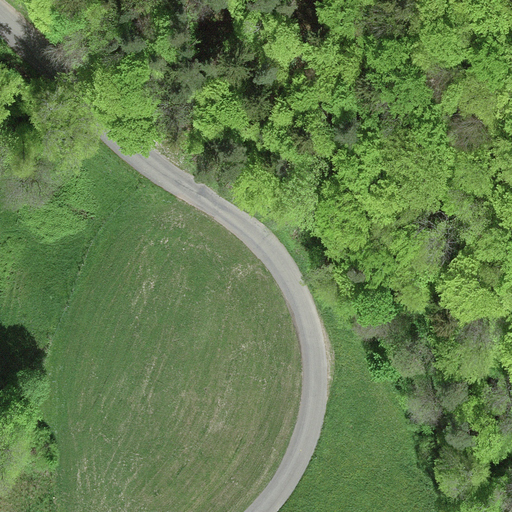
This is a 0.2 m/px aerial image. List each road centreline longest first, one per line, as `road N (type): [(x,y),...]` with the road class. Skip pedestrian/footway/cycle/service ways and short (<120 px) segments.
road 1 (tertiary): [(259,511),(287,477),(313,409),(312,341),(298,293),(251,232),(124,143),(0,18)]
road 2 (track): [(427,0),(433,82),(449,133),(511,269)]
